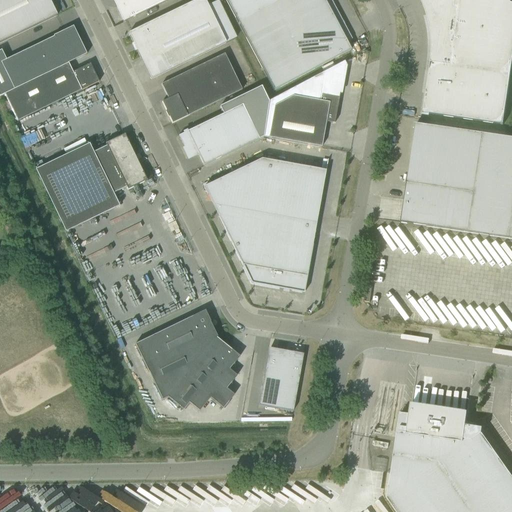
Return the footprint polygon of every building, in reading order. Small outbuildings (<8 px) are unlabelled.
[(49,0),(0,0),(0,43),(57,16),(49,0)] [(117,0),(120,6),(117,8),(123,21),(123,22),(123,23),(169,0),(117,0)] [(142,58),(147,55),(157,76),(225,44),(204,0),(197,0),(128,34),(129,35),(131,34),(142,58)] [(225,0),(238,24),(273,91),(350,51),(323,0),(225,0)] [(452,57),(450,66),(430,63),(423,113),(503,125),(511,63),(511,4),(511,0),(419,0),(421,2),(422,5),(423,8),(426,7),(427,9),(432,7),(434,12),(431,13),(432,14),(433,22),(434,29),(434,36),(433,44),(431,54),(452,57)] [(68,64),(86,55),(85,53),(84,54),(72,28),(55,37),(54,36),(53,37),(5,60),(0,49),(0,96),(4,94),(17,122),(53,104),(98,83),(95,76),(94,76),(93,73),(94,73),(90,65),(72,73),(68,64)] [(168,99),(161,102),(172,124),(241,91),(224,55),(161,85),(168,99)] [(178,136),(178,137),(187,155),(196,151),(203,166),(258,140),(263,138),(268,106),(268,102),(261,87),(219,107),(223,115),(178,136)] [(268,106),(263,138),(268,139),(321,148),(326,122),(334,124),(339,98),(338,98),(321,95),(320,102),(293,97),(274,107),(268,106)] [(511,138),(415,124),(401,223),(511,239),(511,138)] [(106,147),(93,153),(89,144),(35,170),(65,233),(119,207),(113,194),(126,188),(127,191),(146,181),(124,135),(105,144),(106,147)] [(250,285),(303,294),(314,235),(313,235),(317,214),(318,214),(325,171),(261,160),(204,187),(218,218),(250,285)] [(161,400),(161,401),(167,398),(183,411),(188,403),(199,412),(209,399),(222,409),(234,396),(226,389),(236,377),(228,370),(239,358),(216,338),(217,337),(209,322),(210,322),(204,311),(135,345),(135,344),(134,345),(161,400)] [(258,406),(292,412),(301,362),(267,356),(258,406)] [(451,397),(446,397),(445,410),(464,411),(465,388),(451,388),(451,397)] [(149,414),(149,415),(153,424),(154,424),(162,424),(162,417),(159,417),(156,411),(149,414)] [(511,511),(511,477),(482,434),(482,429),(477,428),(475,425),(400,414),(387,499),(396,511),(511,511)] [(0,511),(22,511),(13,497),(6,502),(0,492),(0,511)]
